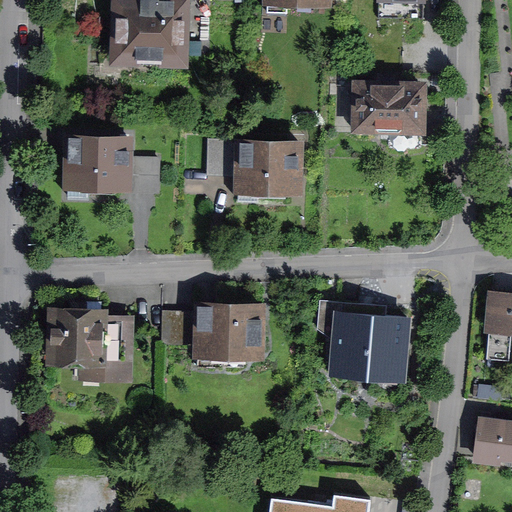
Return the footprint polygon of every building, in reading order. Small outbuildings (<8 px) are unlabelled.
[(197,1),(153,0),(119,0),(118,70),(195,71),(197,1)] [(336,0),(268,0),(268,12),(336,13),(336,0)] [(432,85),(358,85),(357,136),(431,136),(432,85)] [(142,141),(71,140),(71,195),(141,196),(142,141)] [(242,197),(308,198),(309,143),(243,142),(242,197)] [(511,295),(490,293),(486,336),(511,338),(511,295)] [(271,302),(199,301),(199,357),(270,358),(271,302)] [(197,307),(165,306),(163,343),(195,345),(197,307)] [(399,313),(337,306),(329,375),(410,384),(417,314),(399,313)] [(137,310),(53,307),(52,363),(82,364),(82,383),(135,385),(137,310)] [(511,420),(481,418),(477,457),(511,459),(511,420)] [(269,511),(367,511),(370,497),(334,492),(332,503),(271,495),(269,511)]
